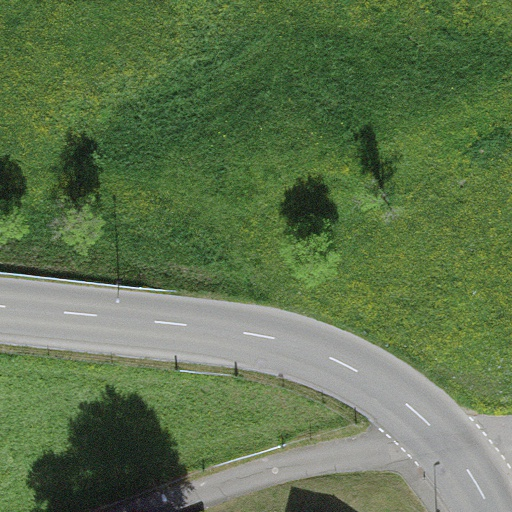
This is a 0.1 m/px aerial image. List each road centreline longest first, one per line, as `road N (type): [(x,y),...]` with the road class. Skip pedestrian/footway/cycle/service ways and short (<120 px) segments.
road 1 (tertiary): [(429,423),(365,374),(289,345),(0,306)]
road 2 (residential): [(164,511),(429,423)]
